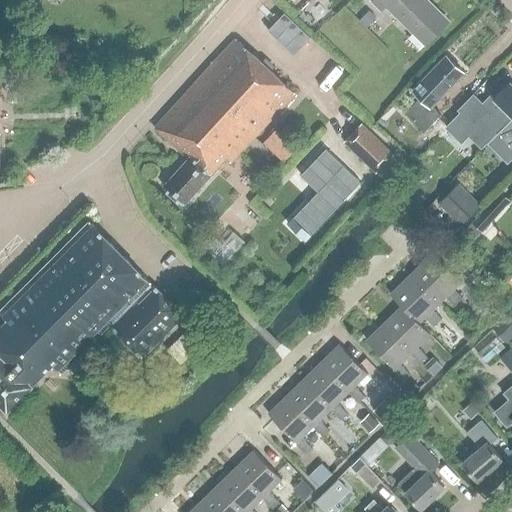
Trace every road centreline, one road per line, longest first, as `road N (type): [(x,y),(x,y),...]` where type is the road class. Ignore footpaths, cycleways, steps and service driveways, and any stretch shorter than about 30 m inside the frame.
road 1 (residential): [(148,511),(232,429),(247,400),(411,242)]
road 2 (residential): [(0,229),(24,219),(114,143),(241,0)]
